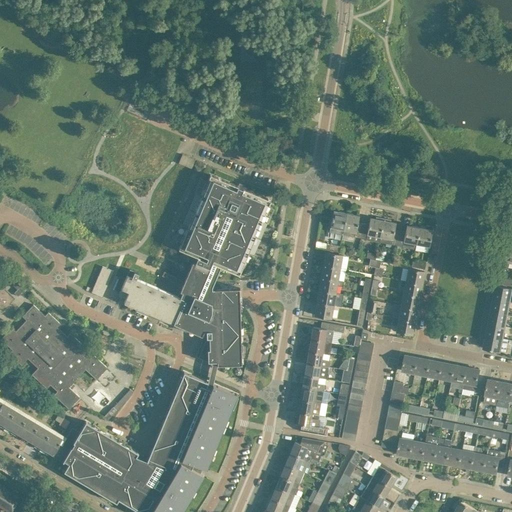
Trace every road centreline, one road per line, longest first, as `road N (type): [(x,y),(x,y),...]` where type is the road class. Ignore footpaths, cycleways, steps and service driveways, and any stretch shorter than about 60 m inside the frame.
road 1 (residential): [(271,394),(181,356),(185,343),(148,339),(81,310),(66,299),(60,278)]
road 2 (residential): [(511,367),(419,346),(444,209)]
road 3 (unclassified): [(271,394),(311,181)]
road 4 (residential): [(311,181),(338,47),(338,0)]
road 5 (unclassified): [(444,209),(311,181)]
road 6 (residential): [(511,499),(425,482),(412,487),(398,511)]
road 7 (residential): [(108,511),(0,448)]
road 8 (unclassified): [(236,511),(259,456),(271,394)]
